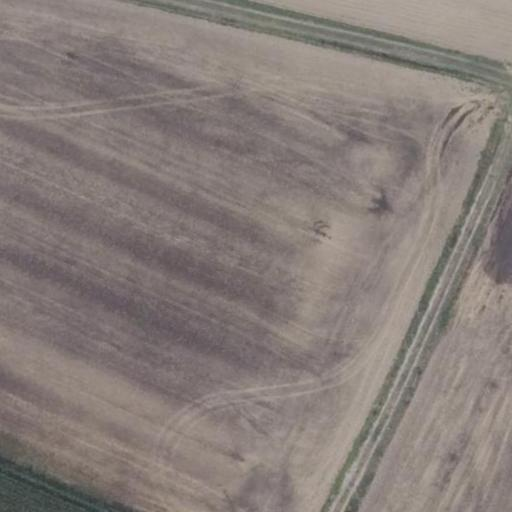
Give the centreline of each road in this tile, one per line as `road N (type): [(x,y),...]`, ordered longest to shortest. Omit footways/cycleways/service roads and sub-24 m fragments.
road 1 (track): [(511,84),(493,152),(410,356),(331,511)]
road 2 (track): [(200,0),(511,79)]
